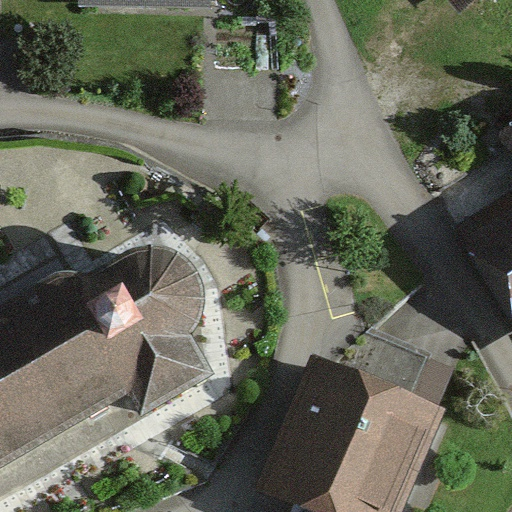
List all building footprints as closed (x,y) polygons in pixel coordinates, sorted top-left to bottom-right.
[(196,0),(76,0),(76,10),(196,13),(196,0)] [(435,0),(456,25),(486,0),(435,0)] [(511,162),(511,222),(467,249),(511,324),(511,156),(509,158),(511,162)] [(161,257),(146,259),(92,290),(80,270),(0,315),(0,451),(118,384),(134,412),(203,373),(178,335),(186,330),(196,319),(199,310),(201,296),(198,284),(191,271),(182,264),(169,258),(161,257)] [(369,346),(317,394),(264,511),(389,511),(422,440),(399,430),(426,371),(369,346)]
